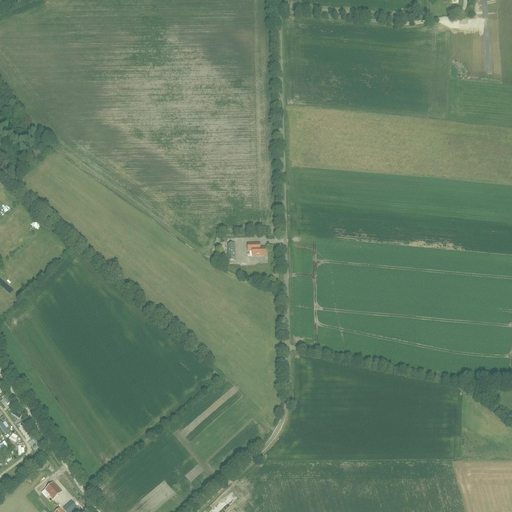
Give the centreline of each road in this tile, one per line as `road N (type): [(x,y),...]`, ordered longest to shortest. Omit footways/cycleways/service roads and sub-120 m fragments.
road 1 (unclassified): [(193,511),(270,441),(286,404),(276,0)]
road 2 (unclassified): [(98,511),(0,370)]
